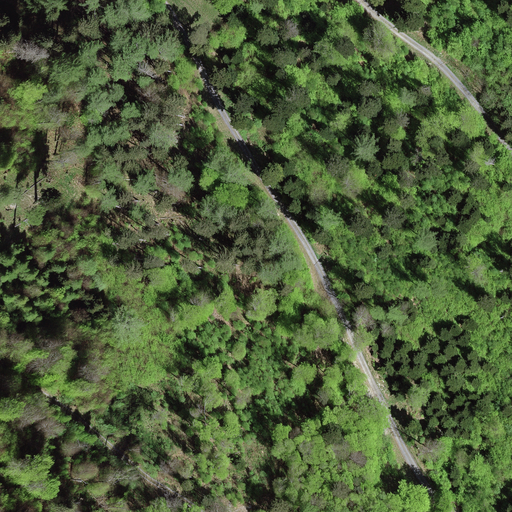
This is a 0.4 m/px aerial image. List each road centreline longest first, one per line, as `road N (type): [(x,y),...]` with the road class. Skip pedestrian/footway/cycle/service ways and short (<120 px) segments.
road 1 (track): [(165,0),(229,125),(313,254),(414,474),(454,511)]
road 2 (track): [(0,358),(199,511)]
road 3 (track): [(362,0),(448,68),(511,149)]
